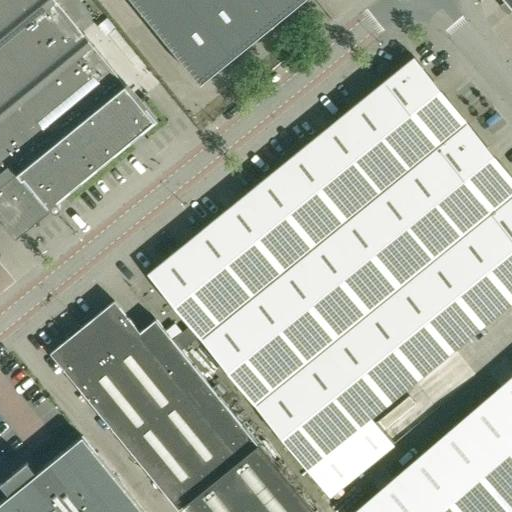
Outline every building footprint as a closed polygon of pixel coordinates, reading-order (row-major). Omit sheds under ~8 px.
[(0,0),(0,217),(13,234),(154,118),(56,0),(0,0)] [(133,0),(200,81),(299,0),(133,0)] [(511,176),(414,56),(148,272),(191,325),(182,331),(189,339),(197,333),(330,496),(394,445),(371,416),(511,301),(511,176)] [(385,61),(375,69),(380,74),(389,66),(385,61)] [(113,299),(50,351),(80,388),(80,389),(177,508),(185,502),(192,511),(314,511),(179,347),(189,339),(182,331),(173,339),(155,317),(139,330),(113,299)] [(511,511),(511,375),(353,511),(511,511)] [(143,511),(96,454),(81,434),(35,472),(26,461),(27,460),(25,459),(0,479),(0,484),(8,494),(0,500),(0,511),(143,511)]
